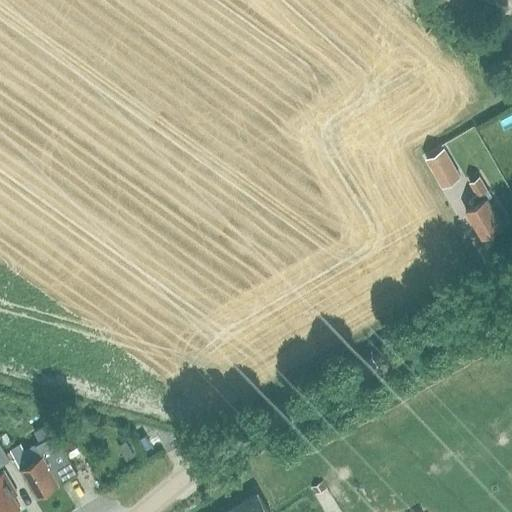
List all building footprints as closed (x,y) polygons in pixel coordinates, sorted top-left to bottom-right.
[(496,7),(488,0),(480,0),(476,4),(487,16),(496,7)] [(426,157),(443,185),(460,175),(444,146),(426,157)] [(466,208),(482,237),(504,224),(488,196),(491,194),(480,174),(470,180),(477,193),(473,195),(477,202),(466,208)] [(19,443),(10,448),(37,494),(77,470),(54,432),(24,450),(19,443)] [(0,464),(12,458),(0,436),(0,464)] [(4,469),(0,471),(0,511),(7,511),(22,506),(16,494),(17,492),(4,469)] [(272,511),(259,490),(223,511),(272,511)]
